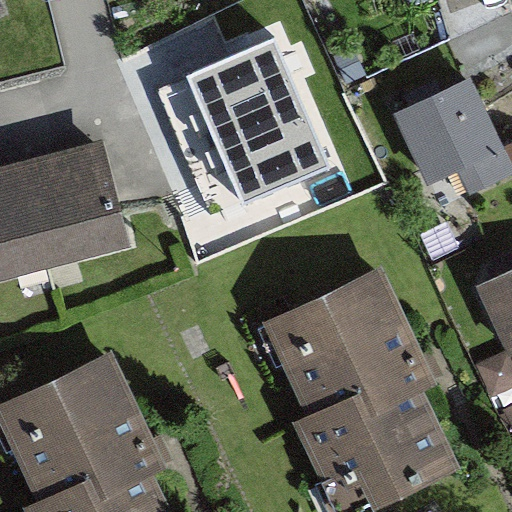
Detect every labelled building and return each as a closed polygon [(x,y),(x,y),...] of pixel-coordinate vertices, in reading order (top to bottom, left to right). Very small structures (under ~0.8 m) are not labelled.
[(5,0),(0,0),(0,21),(10,19),(5,0)] [(274,48),(164,96),(213,210),(324,162),(274,48)] [(505,150),(475,84),(399,118),(428,184),(505,150)] [(50,275),(132,253),(103,145),(21,167),(50,275)] [(0,288),(50,275),(21,167),(0,172),(0,288)] [(511,259),(466,282),(503,355),(511,350),(511,259)] [(381,266),(263,321),(309,418),(414,369),(426,363),(381,266)] [(106,353),(0,402),(0,432),(34,505),(139,456),(151,450),(106,353)] [(414,369),(309,418),(301,422),(342,511),(347,511),(457,461),(414,369)] [(165,511),(139,456),(34,505),(26,508),(27,511),(165,511)]
